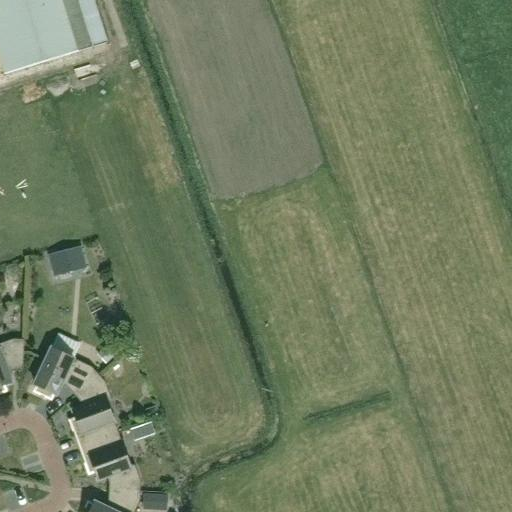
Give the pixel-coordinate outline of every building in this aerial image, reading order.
[(0,0),(0,61),(4,75),(93,48),(77,0),(0,0)] [(48,255),(54,277),(87,269),(82,247),(48,255)] [(0,393),(6,391),(4,386),(12,383),(8,371),(14,368),(23,368),(24,340),(13,340),(0,344),(0,393)] [(117,355),(107,345),(97,354),(106,364),(117,355)] [(78,394),(98,375),(92,368),(52,349),(35,385),(38,387),(35,392),(51,399),(54,394),(57,396),(63,382),(68,384),(78,394)] [(98,375),(78,394),(83,400),(85,407),(73,411),(76,419),(70,421),(80,448),(118,434),(107,401),(111,399),(105,382),(98,375)] [(156,406),(145,410),(150,421),(160,418),(156,406)] [(130,467),(118,434),(80,448),(89,474),(95,472),(98,480),(110,476),(112,483),(112,490),(140,492),(141,482),(135,465),(130,467)] [(140,492),(112,490),(111,504),(109,509),(95,503),(94,506),(89,503),(84,511),(135,511),(140,502),(140,492)]
